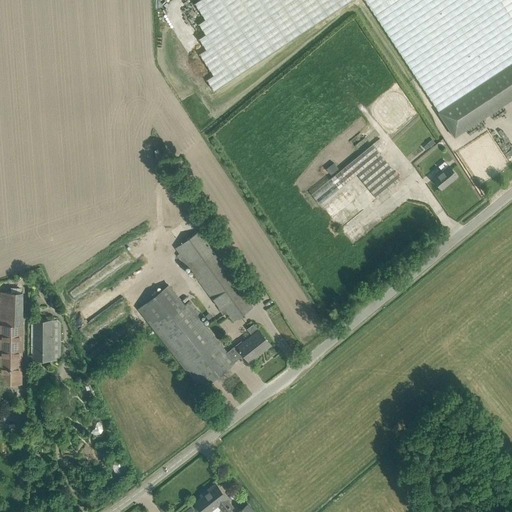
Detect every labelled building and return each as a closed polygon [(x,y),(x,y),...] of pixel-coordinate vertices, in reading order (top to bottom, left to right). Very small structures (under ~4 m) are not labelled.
[(511,0),(199,0),(195,3),(205,19),(198,24),(206,34),(199,39),(206,49),(199,54),(213,75),(206,80),(214,91),(351,0),(365,0),(439,111),(438,111),(439,112),(438,112),(454,137),(511,99),(511,0)] [(347,165),(311,194),(320,204),(357,174),(377,199),(401,180),(372,145),(347,165)] [(498,152),(505,160),(511,155),(504,147),(498,152)] [(442,171),(433,179),(441,189),(457,176),(449,166),(448,166),(444,161),(438,166),(442,171)] [(179,254),(177,256),(185,267),(188,265),(218,305),(220,303),(233,321),(252,306),(210,248),(198,232),(175,248),(179,254)] [(137,241),(152,265),(160,260),(145,236),(137,241)] [(235,363),(230,356),(227,358),(216,343),(219,341),(200,317),(202,315),(190,300),(185,305),(169,284),(138,309),(150,324),(182,365),(196,382),(201,389),(235,363)] [(26,292),(2,291),(1,324),(0,324),(0,331),(0,382),(21,383),(22,373),(25,294),(26,292)] [(36,360),(51,360),(60,360),(61,320),(36,320),(36,360)] [(239,349),(230,356),(235,362),(244,355),(249,361),(270,345),(259,330),(244,342),(237,347),(239,349)] [(195,503),(201,511),(208,511),(218,505),(223,511),(228,511),(233,508),(226,498),(216,484),(205,492),(206,494),(195,503)] [(236,511),(255,511),(248,503),(236,511)]
